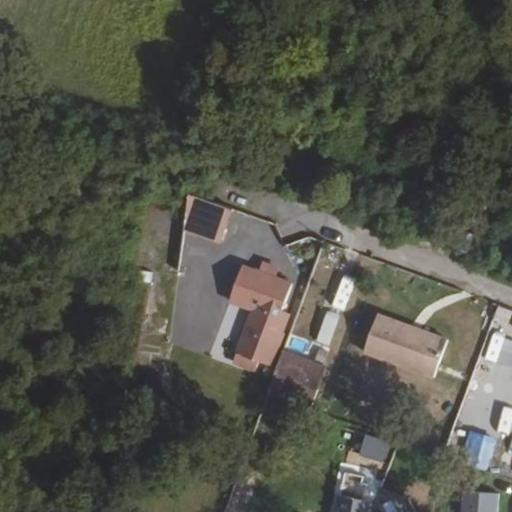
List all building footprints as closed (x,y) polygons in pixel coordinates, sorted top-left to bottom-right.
[(318,162),(331,122),(314,116),(301,156),(318,162)] [(233,210),(190,195),(183,237),(216,242),(220,232),(225,234),(233,210)] [(216,242),(183,237),(178,271),(220,277),(225,244),(216,242)] [(275,270),(260,264),(257,273),(272,278),(275,270)] [(257,273),(239,266),(227,302),(250,310),(231,363),(253,372),(257,362),(269,366),(284,324),(276,322),(276,321),(282,304),(289,284),(272,278),(257,273)] [(328,311),(339,315),(346,292),(335,288),(328,311)] [(290,307),(282,304),(276,321),(284,324),(290,307)] [(494,343),(511,347),(511,313),(503,311),(494,343)] [(445,339),(376,313),(362,351),(432,376),(445,339)] [(286,354),(281,352),(266,393),(271,394),(286,354)] [(321,366),(286,354),(271,394),(307,407),(309,408),(316,389),(313,387),(321,366)] [(476,434),(473,457),(488,459),(492,437),(476,434)] [(498,511),(500,494),(466,492),(464,511),(498,511)] [(335,511),(368,511),(370,502),(339,496),(335,511)]
